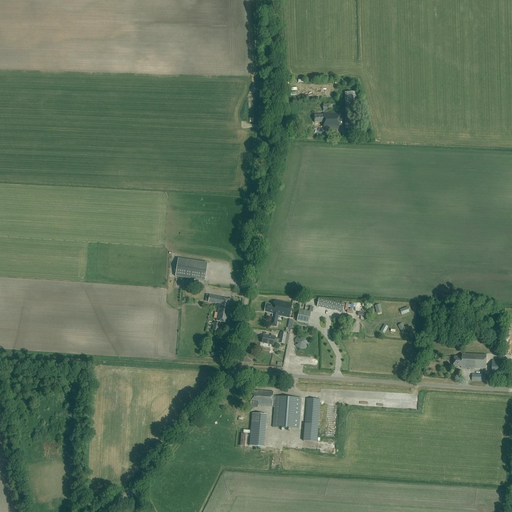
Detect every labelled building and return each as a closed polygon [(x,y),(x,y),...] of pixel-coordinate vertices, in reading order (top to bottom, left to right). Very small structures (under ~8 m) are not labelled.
[(356,129),(356,93),(344,93),(345,129),(356,129)] [(339,129),(339,113),(323,113),(323,115),(315,115),(315,122),(323,122),(323,129),(339,129)] [(207,263),(178,259),(175,277),(205,281),(207,263)] [(220,304),(230,306),(231,300),(221,298),(210,295),(209,302),(216,304),(216,303),(220,304)] [(344,304),(319,299),(317,307),(342,313),(344,304)] [(292,304),(274,300),(273,305),(266,304),(264,312),(270,313),(270,314),(273,315),(272,318),(272,317),(270,325),(276,326),(278,316),(289,318),(292,304)] [(229,312),(230,306),(220,304),(218,309),(219,309),(216,321),(229,324),(231,313),(229,312)] [(310,312),(299,310),(296,322),(308,324),(310,312)] [(308,339),(304,335),(298,336),(294,340),(295,346),(299,350),(305,349),(308,345),(308,339)] [(270,337),(263,336),(262,343),(274,345),(275,337),(271,336),(270,337)] [(486,355),(461,354),(461,357),(454,357),(454,366),(461,366),(461,368),(485,369),(486,355)] [(501,376),(501,375),(505,375),(506,363),(502,363),(502,360),(492,360),(491,376),(501,376)] [(273,392),(258,391),(258,392),(251,391),(250,407),(258,407),(258,406),(274,407),(273,427),(299,429),(301,398),(273,396),(273,392)] [(320,400),(307,399),(303,441),(317,442),(320,400)] [(267,415),(252,414),(249,446),(264,447),(267,415)]
